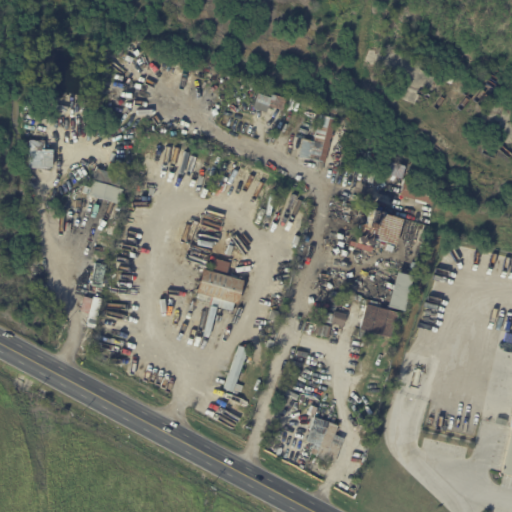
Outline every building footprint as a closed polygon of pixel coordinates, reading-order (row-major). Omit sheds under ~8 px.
[(271,94),(286,99),(282,111),(267,106),(271,94)] [(337,110),(334,120),(335,120),(324,163),(323,163),(321,172),(315,170),(316,167),(308,165),(309,159),(298,157),(302,139),(313,142),(319,115),(328,118),(331,107),(337,109),(337,110)] [(401,178),(404,165),(382,161),(380,174),(401,178)] [(253,168),(243,212),(235,207),(243,166),(253,168)] [(434,206),(398,196),(403,180),(438,190),(434,206)] [(119,189),(122,190),(118,205),(87,196),(91,181),(119,189)] [(402,220),(395,246),(357,235),(360,225),(361,226),(366,223),(370,211),(402,220)] [(230,278),(242,281),(236,305),(234,304),(232,312),(210,306),(212,298),(210,297),(209,302),(196,299),(198,294),(195,293),(202,270),(215,274),(219,259),(230,261),(225,277),(230,278)] [(100,287),(104,265),(94,263),(89,285),(100,287)] [(417,264),(416,271),(409,270),(411,263),(417,264)] [(412,277),(403,312),(387,308),(396,273),(412,277)] [(365,305),(395,313),(388,338),(363,332),(361,339),(354,338),(363,304),(365,305)] [(339,313),(346,315),(342,328),(330,324),(330,325),(318,322),(321,312),(333,316),(334,312),(339,313)] [(329,327),(330,327),(327,338),(314,335),(316,324),(329,327)] [(274,342),(272,350),(266,348),(268,340),(274,342)] [(247,350),(235,384),(243,387),(241,393),(238,392),(237,395),(224,390),(239,347),(247,350)] [(507,415),(505,426),(494,424),(497,413),(507,415)] [(326,423),(337,427),(334,436),(343,440),(334,465),(309,456),(313,445),(305,442),(313,418),(326,423)] [(511,476),(501,474),(511,429),(510,428),(511,419),(511,476)]
